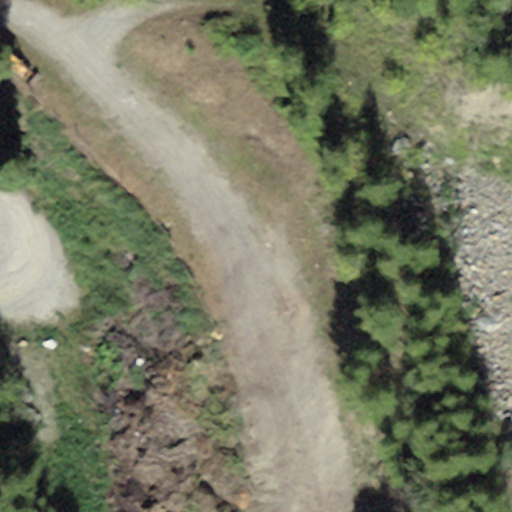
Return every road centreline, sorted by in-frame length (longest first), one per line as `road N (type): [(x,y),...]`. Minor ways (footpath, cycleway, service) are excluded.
road 1 (track): [(0,9),(61,48),(201,165),(251,250)]
road 2 (track): [(256,0),(320,38),(395,123)]
road 3 (track): [(39,31),(178,0)]
road 4 (track): [(0,292),(18,287),(39,256),(23,212),(0,196)]
